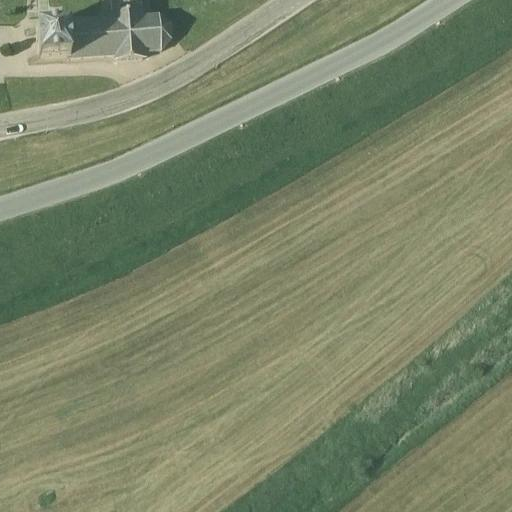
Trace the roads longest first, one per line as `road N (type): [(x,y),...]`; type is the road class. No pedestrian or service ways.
road 1 (unclassified): [(0,208),(163,151),(449,0)]
road 2 (tertiary): [(0,136),(158,91),(308,0)]
